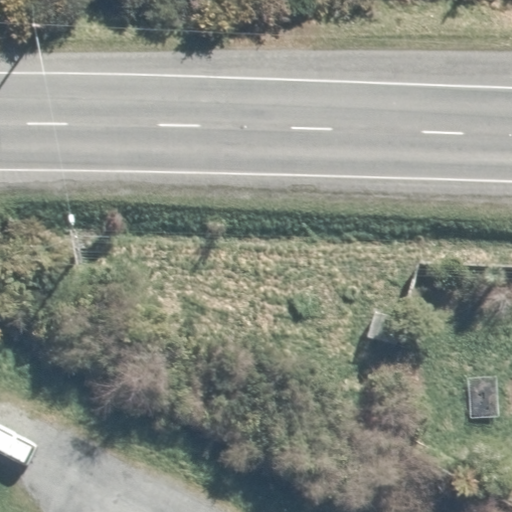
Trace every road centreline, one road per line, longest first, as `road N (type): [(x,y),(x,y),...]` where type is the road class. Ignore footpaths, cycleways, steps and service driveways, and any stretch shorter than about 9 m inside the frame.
road 1 (primary): [(511,135),(0,119)]
road 2 (residential): [(0,427),(161,511)]
